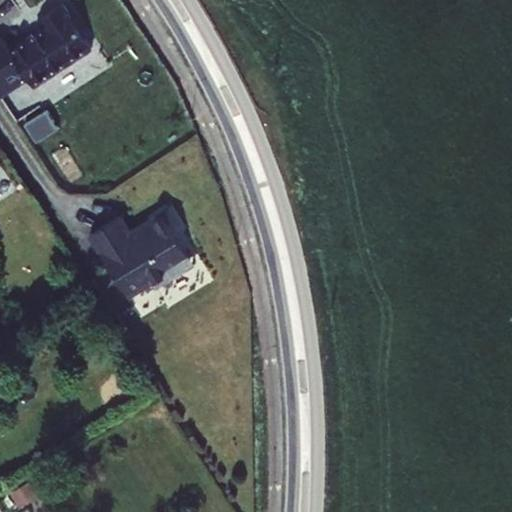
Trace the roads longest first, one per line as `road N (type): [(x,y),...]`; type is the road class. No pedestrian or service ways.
road 1 (secondary): [(156,0),(236,153),(270,263),(288,381),(288,511)]
road 2 (secondary): [(314,511),(314,378),(288,229),(261,146),(186,0)]
